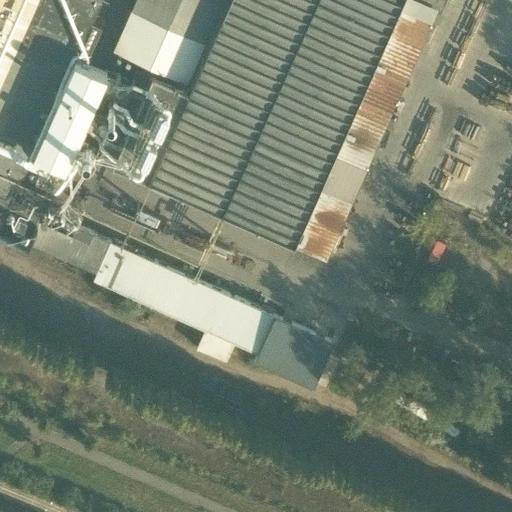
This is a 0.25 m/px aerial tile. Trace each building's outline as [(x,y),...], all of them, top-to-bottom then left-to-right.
[(97,0),(0,0),(0,219),(34,144),(63,79),(70,63),(75,51),(79,43),(90,48),(102,20),(91,15),(97,0)] [(402,0),(227,0),(188,88),(152,72),(112,162),(295,242),(321,184),(334,154),(392,24),(398,9),(402,0)] [(223,0),(134,0),(130,11),(152,21),(136,58),(187,81),(223,0)] [(321,184),(295,242),(327,256),(439,0),(402,0),(398,9),(392,24),(334,154),(321,184)] [(114,48),(136,58),(152,21),(130,11),(114,48)] [(107,65),(75,51),(70,63),(71,64),(82,69),(75,84),(64,79),(63,79),(34,144),(65,158),(82,120),(87,109),(100,80),(105,69),(107,65)] [(63,79),(64,79),(71,64),(70,63),(63,79)] [(82,69),(71,64),(64,79),(75,84),(82,69)] [(130,93),(136,96),(147,70),(142,67),(130,93)] [(105,69),(100,80),(110,84),(124,90),(129,80),(105,69)] [(100,80),(87,109),(97,113),(110,84),(100,80)] [(113,125),(122,129),(134,102),(126,98),(113,125)] [(111,120),(97,113),(87,109),(82,120),(106,131),(111,120)] [(0,225),(4,227),(16,201),(11,198),(0,222),(0,225)] [(50,237),(32,229),(38,217),(40,212),(16,201),(4,227),(28,238),(63,254),(72,233),(56,225),(50,237)] [(56,225),(38,217),(32,229),(50,237),(56,225)] [(109,250),(72,233),(63,254),(100,271),(109,250)] [(235,339),(258,349),(274,312),(114,241),(109,250),(100,271),(97,277),(206,326),(235,339)] [(332,339),(274,312),(258,349),(254,357),(312,383),(332,339)] [(226,358),(235,339),(206,326),(197,346),(226,358)]
